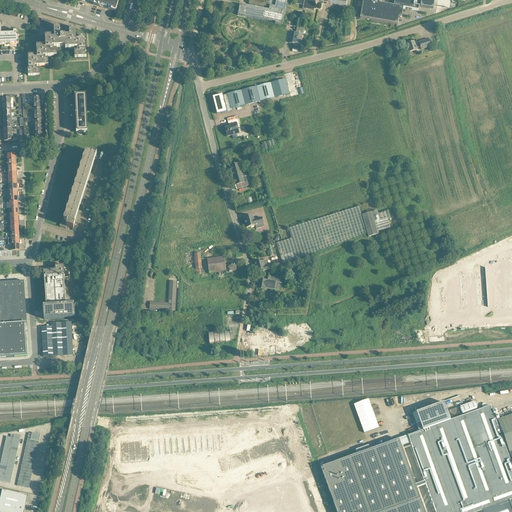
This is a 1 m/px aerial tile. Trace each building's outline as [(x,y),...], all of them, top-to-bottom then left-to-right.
[(116,11),(119,1),(117,0),(100,0),(98,6),(116,11)] [(237,21),(231,47),(256,52),(258,41),(279,45),(282,30),(261,25),(262,20),(275,23),(275,24),(282,25),(285,12),(286,13),(288,1),(287,0),(249,0),(249,4),(249,7),(240,5),(238,16),(257,19),(256,24),(237,21)] [(295,0),(295,4),(296,4),(303,5),(302,9),(306,10),(306,9),(314,10),(314,11),(316,1),(322,3),(323,3),(339,6),(346,7),(347,0),(295,0)] [(363,0),(360,18),(397,25),(398,18),(401,19),(403,8),(418,11),(419,7),(433,10),(434,0),(363,0)] [(75,29),(69,29),(69,28),(66,28),(66,26),(60,26),(60,24),(54,25),(54,23),(48,23),(48,21),(42,21),(42,19),(41,19),(42,28),(48,27),(48,29),(51,29),(51,37),(45,37),(46,48),(43,49),(43,46),(37,46),(37,58),(34,58),(34,56),(28,56),(29,70),(28,70),(28,76),(40,75),(39,69),(37,69),(37,66),(48,66),(48,60),(46,60),(45,57),(57,57),(57,50),(54,50),(54,48),(65,47),(65,49),(77,49),(77,52),(74,52),(74,58),(86,57),(86,51),(85,51),(85,37),(78,38),(79,40),(76,40),(75,29)] [(0,44),(19,44),(18,31),(13,31),(13,34),(1,34),(1,23),(0,22),(0,44)] [(290,43),(294,44),(301,45),(304,29),(297,28),(296,33),(292,33),(290,43)] [(223,95),(212,97),(216,109),(217,114),(222,112),(222,113),(227,112),(227,110),(231,109),(235,108),(274,98),(289,94),(285,80),(271,83),(227,95),(225,95),(223,96),(223,95)] [(85,95),(74,96),(75,114),(86,114),(85,95)] [(11,101),(11,99),(11,96),(6,96),(6,99),(3,99),(3,105),(11,105),(11,101)] [(87,132),(86,114),(75,114),(76,133),(77,133),(82,132),(87,132)] [(230,127),(225,128),(227,137),(239,134),(238,128),(240,128),(237,117),(227,119),(229,125),(230,125),(230,127)] [(73,223),(95,155),(92,154),(86,152),(64,220),(62,219),(60,227),(66,229),(66,227),(73,229),(72,230),(75,231),(77,224),(73,223)] [(239,164),(230,166),(236,189),(245,187),(245,186),(248,185),(246,177),(243,178),(239,164)] [(170,206),(162,249),(168,250),(176,207),(174,207),(180,171),(174,170),(168,206),(170,206)] [(213,189),(193,194),(194,200),(215,195),(213,189)] [(212,197),(194,202),(195,208),(217,203),(216,202),(215,202),(213,197),(212,197)] [(207,223),(205,224),(207,232),(218,230),(215,221),(218,220),(216,212),(205,215),(207,223)] [(253,216),(244,218),(246,228),(260,225),(261,228),(264,227),(263,224),(262,218),(254,220),(253,216)] [(223,241),(222,236),(225,235),(225,234),(193,242),(195,248),(223,241)] [(227,242),(192,251),(193,257),(228,248),(227,242)] [(266,260),(255,263),(257,273),(271,269),(270,265),(268,266),(266,260)] [(65,276),(64,270),(64,265),(55,266),(55,270),(43,271),(43,277),(44,277),(46,306),(43,306),(44,319),(48,319),(75,318),(75,315),(74,306),(75,306),(75,304),(69,304),(66,305),(64,276),(65,276)] [(236,265),(225,266),(226,273),(233,273),(233,272),(236,271),(236,269),(237,269),(236,265)] [(201,276),(201,277),(203,277),(202,282),(227,284),(227,279),(230,279),(230,278),(201,276)] [(258,279),(256,289),(266,291),(266,289),(278,291),(280,279),(268,277),(267,280),(258,279)] [(24,281),(0,282),(0,324),(27,323),(24,281)] [(150,302),(150,309),(175,311),(177,282),(170,282),(168,303),(150,302)] [(199,284),(199,290),(229,293),(230,286),(199,284)] [(25,324),(27,324),(27,323),(0,324),(0,358),(28,356),(25,324)] [(51,327),(42,327),(43,357),(73,356),(71,323),(51,324),(51,327)] [(230,331),(208,332),(209,344),(231,343),(230,331)] [(463,414),(477,408),(474,402),(460,407),(463,414)] [(423,431),(408,436),(435,511),(511,511),(511,509),(509,501),(511,500),(511,466),(490,406),(450,421),(444,403),(427,409),(425,405),(415,409),(423,431)] [(457,408),(448,411),(451,419),(460,416),(457,408)] [(511,414),(498,420),(511,460),(511,414)] [(231,455),(218,459),(222,473),(280,452),(285,465),(283,466),(284,468),(298,463),(288,434),(275,439),(276,440),(257,447),(257,445),(252,447),(253,449),(231,456),(231,455)] [(134,442),(122,443),(123,460),(148,458),(148,455),(168,454),(168,453),(171,453),(172,453),(175,452),(175,453),(178,453),(178,452),(181,452),(181,453),(184,452),(187,451),(187,452),(190,452),(190,451),(193,451),(193,452),(196,452),(196,450),(199,450),(199,451),(202,451),(202,449),(205,449),(205,451),(208,451),(208,449),(211,449),(211,450),(214,450),(214,448),(217,448),(217,450),(220,450),(219,442),(222,442),(221,435),(218,435),(218,437),(146,443),(146,439),(134,440),(134,442)] [(357,454),(321,468),(337,511),(336,511),(424,511),(399,439),(370,450),(368,446),(356,450),(357,454)] [(2,490),(0,500),(0,511),(24,511),(28,496),(2,490)]
